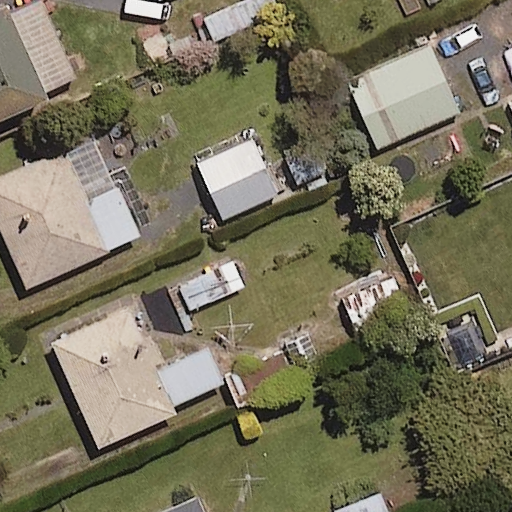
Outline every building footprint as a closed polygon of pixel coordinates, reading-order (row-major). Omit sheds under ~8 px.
[(45,92),(76,78),(41,0),(27,0),(0,12),(0,119),(48,99),(45,92)] [(459,111),(429,45),(346,83),(376,149),(459,111)] [(312,132),(279,145),(295,184),(328,170),(312,132)] [(277,194),(252,136),(195,161),(221,219),(277,194)] [(87,201),(64,150),(0,178),(0,226),(27,287),(140,236),(118,187),(87,201)] [(244,285),(231,259),(180,283),(192,309),(244,285)] [(396,271),(343,297),(358,326),(410,300),(396,271)] [(153,371),(127,310),(53,341),(98,447),(175,414),(171,405),(221,383),(206,349),(153,371)] [(301,383),(286,347),(233,370),(248,406),(301,383)] [(391,511),(381,489),(342,507),(343,511),(391,511)] [(201,511),(195,497),(162,511),(201,511)]
